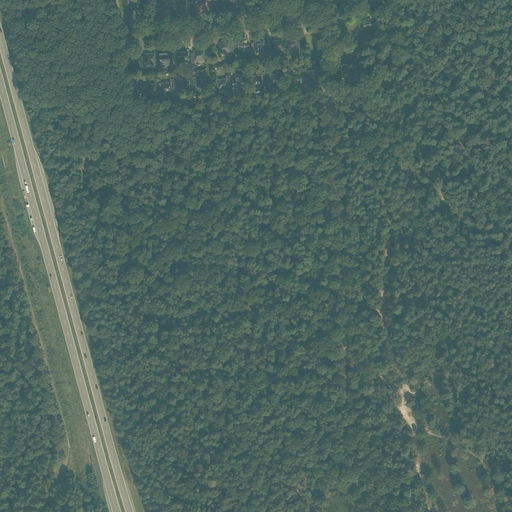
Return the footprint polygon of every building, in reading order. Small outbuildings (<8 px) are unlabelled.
[(125,10),(125,12),(130,11),(130,9),(129,0),(122,0),(124,10),(125,10)] [(199,4),(197,4),(195,4),(196,14),(206,13),(205,3),(207,3),(207,0),(204,0),(199,1),(199,4)] [(164,10),(163,7),(155,9),(156,12),(159,11),(161,21),(171,18),(169,9),(164,10)] [(130,11),(125,12),(126,14),(125,14),(126,25),(128,25),(128,27),(136,27),(136,24),(132,24),(131,13),(130,13),(130,11)] [(363,22),(363,23),(364,28),(375,27),(374,18),(370,18),(371,21),(363,22)] [(296,45),(296,43),(295,40),(286,41),(286,51),(296,51),(296,53),(299,53),(299,44),(296,45)] [(272,42),(272,44),(272,46),(269,46),(270,55),(273,54),(273,51),(282,51),(282,41),(272,42)] [(233,55),(233,47),(229,47),(229,42),(219,43),(220,53),(230,52),(230,55),(233,55)] [(264,47),(264,44),(263,42),(254,43),(254,53),(264,52),(264,55),(267,55),(267,47),(264,47)] [(237,44),(238,49),(238,50),(245,49),(246,52),(249,52),(249,43),(237,44)] [(194,56),(191,56),(192,64),(195,64),(195,61),(204,61),(204,51),(194,51),(194,56)] [(344,51),(339,51),(340,62),(345,62),(346,62),(346,57),(349,57),(349,54),(348,51),(344,51)] [(178,56),(174,57),(175,65),(181,65),(180,62),(188,61),(188,60),(188,58),(187,52),(178,52),(178,56)] [(168,53),(159,54),(159,60),(159,61),(160,67),(173,66),(172,58),(172,53),(168,53)] [(144,59),(141,60),(142,68),(145,68),(145,65),(155,64),(154,54),(144,55),(144,57),(144,59)] [(135,55),(126,56),(126,68),(139,67),(139,61),(135,61),(135,55)] [(344,77),(344,81),(350,80),(350,77),(348,77),(347,70),(350,69),(349,66),(345,66),(340,67),(341,78),(344,77)] [(306,77),(306,80),(306,82),(316,81),(315,71),(306,72),(305,69),(302,69),(303,78),(306,77)] [(271,81),(271,83),(271,85),(281,84),(280,74),(270,75),(270,72),(267,73),(268,81),(271,81)] [(252,77),(252,78),(251,78),(251,82),(252,82),(253,87),(263,86),(262,81),(265,81),(264,73),(261,73),(262,76),(252,77)] [(288,77),(288,78),(288,83),(300,82),(299,76),(292,77),(291,74),(288,75),(288,77)] [(239,78),(232,79),(233,89),(245,87),(245,78),(244,75),(239,75),(239,78)] [(230,85),(230,80),(229,76),(226,77),(226,80),(217,80),(218,90),(228,89),(227,85),(230,85)] [(195,78),(192,78),(193,86),(196,86),(196,91),(206,90),(205,80),(195,81),(195,78)] [(179,79),(175,80),(176,88),(179,88),(180,92),(190,91),(189,81),(179,82),(179,79)] [(170,83),(158,84),(159,93),(162,93),(162,94),(171,93),(171,88),(174,88),(173,80),(170,80),(170,83)] [(138,86),(128,87),(129,97),(139,96),(138,92),(141,91),(140,83),(137,83),(138,86)] [(146,83),(143,83),(143,91),(146,91),(147,95),(157,94),(156,84),(146,85),(146,83)]
